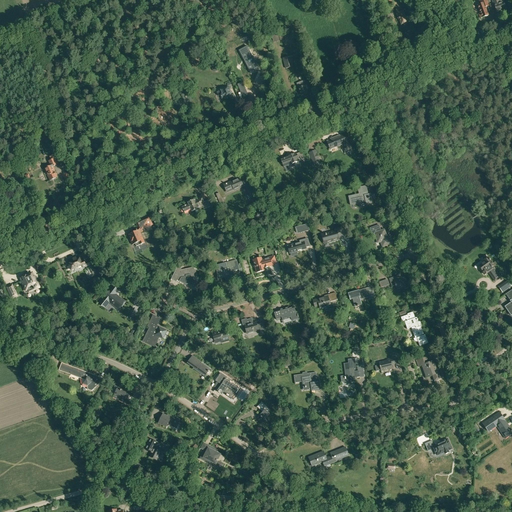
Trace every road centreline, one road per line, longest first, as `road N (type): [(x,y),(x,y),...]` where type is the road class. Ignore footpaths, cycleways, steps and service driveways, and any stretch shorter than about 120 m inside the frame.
road 1 (unclassified): [(259,455),(296,425),(458,401),(456,371),(414,253)]
road 2 (tertiary): [(80,217),(342,104)]
road 3 (residential): [(194,317),(414,253)]
road 4 (unclassified): [(299,504),(113,487)]
road 5 (unclassified): [(158,385),(82,349),(0,340)]
road 6 (tertiary): [(362,94),(511,29)]
road 7 (residential): [(194,317),(101,257),(80,217)]
road 8 (unclassified): [(259,455),(158,385)]
